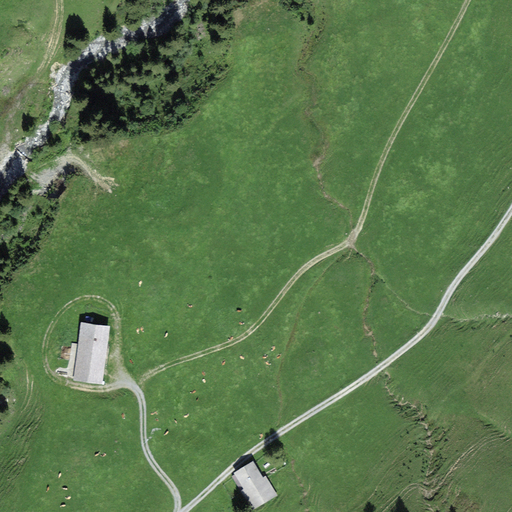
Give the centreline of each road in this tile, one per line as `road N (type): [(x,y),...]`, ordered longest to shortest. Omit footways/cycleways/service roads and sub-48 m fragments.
road 1 (track): [(468,0),(345,247),(306,264),(255,327),(228,346),(146,374),(140,394),(148,457),(176,495),(174,511)]
road 2 (track): [(511,207),(447,289),(431,325),(240,461),(184,511)]
